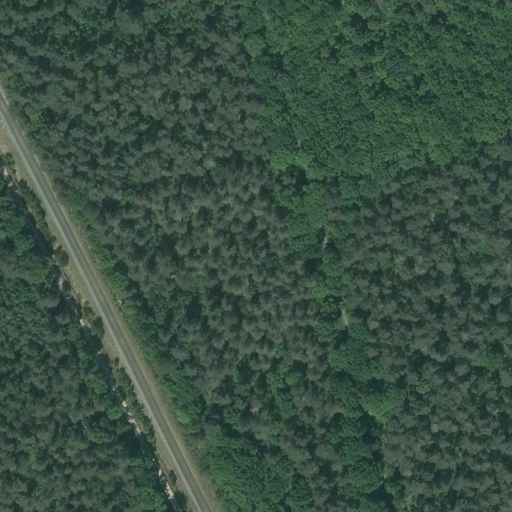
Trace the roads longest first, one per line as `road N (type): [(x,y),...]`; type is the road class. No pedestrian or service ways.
road 1 (track): [(385,511),(253,0)]
road 2 (track): [(0,166),(178,511)]
